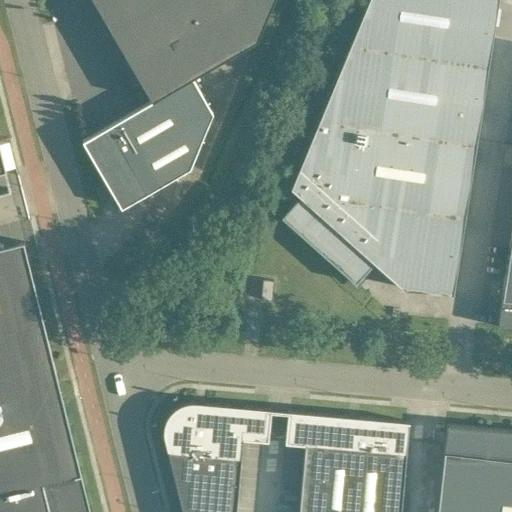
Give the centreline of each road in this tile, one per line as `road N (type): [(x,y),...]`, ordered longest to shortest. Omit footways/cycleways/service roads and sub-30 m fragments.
road 1 (unclassified): [(511,398),(107,367)]
road 2 (unclassified): [(12,0),(107,367)]
road 3 (unclassified): [(107,367),(141,511)]
